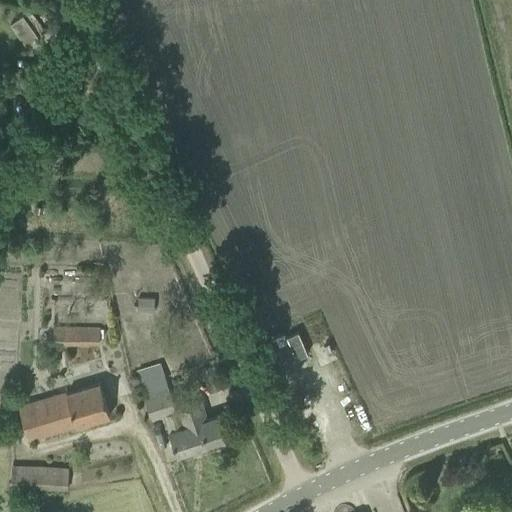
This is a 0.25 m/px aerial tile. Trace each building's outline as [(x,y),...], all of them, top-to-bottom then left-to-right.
[(138,298),(138,311),(154,312),(154,298),(138,298)] [(53,345),(98,345),(99,329),(53,328),(53,345)] [(214,365),(202,371),(212,392),(224,387),(214,365)] [(20,406),(29,438),(109,415),(100,383),(20,406)] [(164,415),(176,455),(225,439),(217,416),(206,420),(201,401),(177,409),(170,387),(144,396),(151,419),(164,415)] [(355,431),(371,425),(359,393),(342,400),(355,431)] [(11,486),(67,489),(68,469),(12,466),(11,486)]
